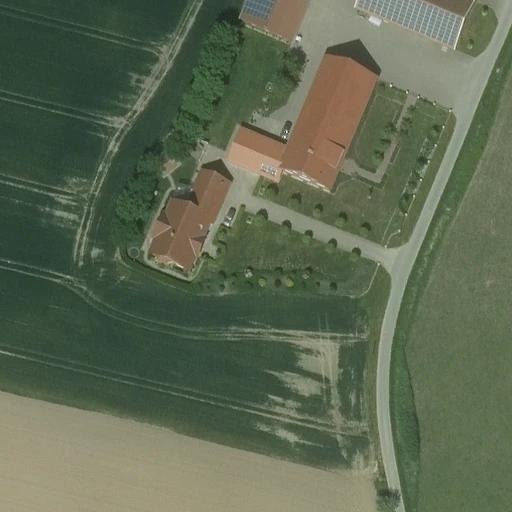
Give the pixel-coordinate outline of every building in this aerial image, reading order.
[(310,0),(251,0),(241,24),(291,45),(310,0)] [(360,0),(356,11),(455,52),(476,0),(360,0)] [(286,158),(280,172),(329,193),(375,82),(327,61),(286,158)] [(286,158),(260,147),(251,169),(277,180),(280,172),(286,158)] [(148,161),(162,180),(181,167),(168,148),(148,161)] [(228,188),(201,176),(185,212),(209,222),(208,224),(212,225),(228,188)] [(185,212),(173,207),(167,221),(164,220),(156,239),(158,241),(152,256),(156,258),(158,263),(166,267),(171,265),(187,272),(194,256),(197,258),(203,243),(200,242),(208,224),(209,222),(185,212)]
